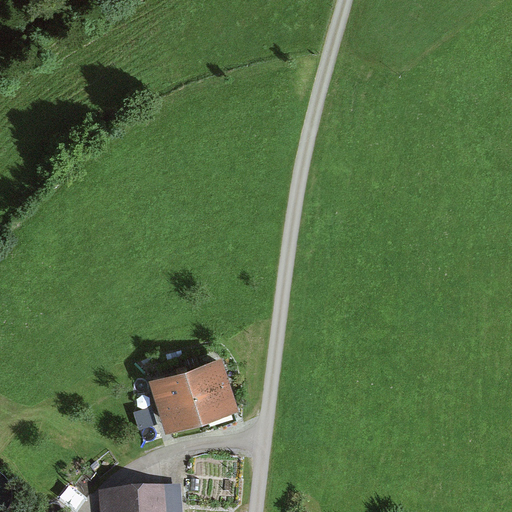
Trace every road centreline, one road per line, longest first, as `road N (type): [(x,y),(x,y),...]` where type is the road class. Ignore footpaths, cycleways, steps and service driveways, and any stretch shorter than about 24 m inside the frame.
road 1 (track): [(256,511),(299,178),(345,0)]
road 2 (track): [(85,511),(115,480),(158,453),(265,440)]
